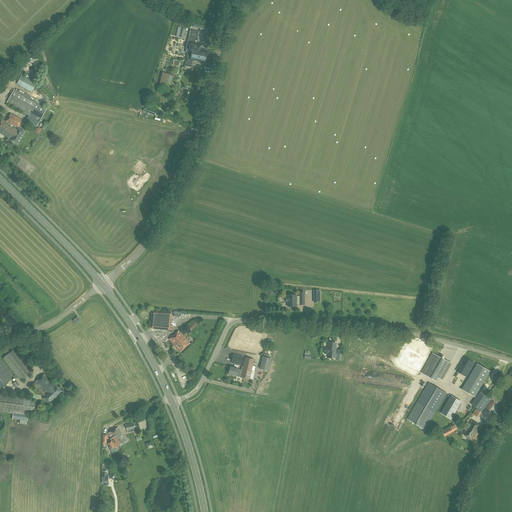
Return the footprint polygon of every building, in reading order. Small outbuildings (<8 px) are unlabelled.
[(199,49),(200,43),(197,43),(199,32),(190,30),(186,46),(188,47),(187,53),(207,57),(208,52),(199,50),(200,49),(199,49)] [(207,57),(187,53),(184,68),(190,70),(192,62),(194,60),(199,61),(199,62),(200,64),(202,64),(203,63),(204,63),(206,63),(207,57)] [(171,86),(174,76),(164,73),(162,84),(171,86)] [(31,92),(36,83),(22,75),(17,85),(31,92)] [(37,127),(47,107),(14,89),(6,104),(29,116),(26,121),(37,127)] [(18,128),(22,120),(10,114),(6,121),(2,119),(0,123),(0,133),(8,138),(7,139),(10,141),(17,145),(25,132),(18,128)] [(304,305),(304,292),(300,292),(300,296),(296,296),(296,295),(287,295),(287,296),(285,296),(285,302),(287,302),(287,307),(296,307),(296,302),(300,302),(300,305),(304,305)] [(171,330),(171,328),(172,312),(152,310),(150,329),(171,330)] [(181,351),(190,343),(179,331),(170,340),(181,351)] [(335,358),(336,343),(328,343),(328,348),(323,348),(324,348),(324,353),(328,354),(327,358),(335,358)] [(2,358),(22,383),(33,373),(14,349),(2,358)] [(442,380),(452,363),(432,353),(421,373),(436,381),(438,378),(442,380)] [(241,365),(243,359),(234,356),(232,363),(241,365)] [(474,362),(465,356),(457,370),(466,376),(474,362)] [(250,379),(254,359),(245,357),(243,367),(241,366),(240,370),(238,369),(230,367),(228,374),(236,376),(240,377),(250,379)] [(268,371),(271,359),(262,357),(259,369),(268,371)] [(0,388),(14,378),(0,359),(0,388)] [(475,397),(490,371),(477,363),(462,389),(475,397)] [(53,384),(44,374),(32,385),(44,397),(43,398),(49,403),(62,391),(54,383),(53,384)] [(426,430),(435,414),(447,393),(428,382),(407,419),(426,430)] [(485,394),(491,387),(486,383),(480,391),(485,394)] [(480,392),(471,404),(482,412),(491,400),(480,392)] [(0,412),(13,414),(12,419),(27,421),(29,411),(34,412),(35,401),(30,401),(31,397),(0,393),(0,412)] [(462,402),(451,396),(441,414),(451,420),(462,402)] [(466,429),(463,434),(474,441),(479,434),(478,433),(482,427),(472,420),(469,424),(468,423),(464,428),(466,429)] [(445,437),(454,432),(450,426),(442,431),(445,437)] [(124,437),(118,428),(108,434),(111,439),(110,439),(111,440),(107,443),(111,450),(115,447),(115,448),(127,441),(125,437),(124,437)]
